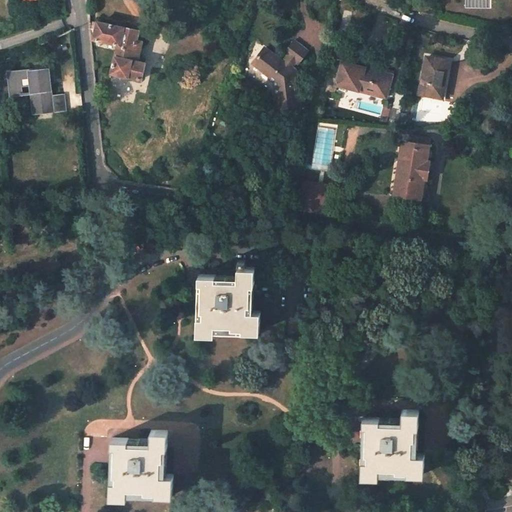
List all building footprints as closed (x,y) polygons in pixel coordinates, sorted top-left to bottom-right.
[(132,57),(135,44),(140,45),(142,38),(137,37),(138,31),(122,27),(122,28),(97,22),(97,23),(95,36),(94,38),(118,43),(112,72),(141,79),(144,63),(137,61),(137,59),(132,57)] [(306,52),(294,42),(285,54),(288,56),(295,62),(297,64),(306,52)] [(137,59),(140,45),(135,44),(132,57),(137,59)] [(274,81),(277,108),(298,107),(295,72),(290,69),(283,63),(264,48),(253,63),(271,77),(270,78),(274,81)] [(295,62),(288,56),(283,63),(290,69),(295,62)] [(443,92),(449,61),(427,57),(419,94),(433,96),(434,91),(443,92)] [(391,76),(343,63),(337,85),(386,97),(391,76)] [(48,68),(9,72),(11,94),(23,93),(22,86),(31,85),(34,112),(53,111),(53,110),(57,109),(56,103),(52,104),(51,97),(50,83),(48,68)] [(56,103),(57,109),(65,109),(64,96),(51,97),(52,104),(56,103)] [(406,146),(399,192),(409,194),(418,195),(425,149),(429,149),(431,150),(433,140),(414,137),(413,147),(406,146)] [(422,195),(425,178),(427,179),(430,160),(428,160),(429,149),(425,149),(418,195),(422,195)] [(327,198),(329,185),(301,181),(300,193),(327,198)] [(300,193),(297,210),(325,214),(327,198),(300,193)] [(214,330),(259,331),(260,311),(253,311),(254,268),(238,267),(238,275),(238,280),(215,279),(216,275),(199,274),(199,282),(202,282),(202,300),(199,300),(198,333),(214,334),(214,330)] [(362,444),(361,476),(378,476),(378,472),(423,474),(424,454),(417,453),(419,410),(403,409),(402,418),(391,418),(391,423),(380,422),(380,417),(363,417),(363,426),(366,426),(366,444),(362,444)] [(166,474),(168,430),(151,430),(151,439),(139,438),(138,443),(129,442),(129,438),(113,437),(112,445),(116,445),(115,465),(112,465),(111,496),(128,497),(128,493),(172,495),(173,474),(166,474)] [(268,500),(268,490),(259,490),(259,500),(268,500)]
